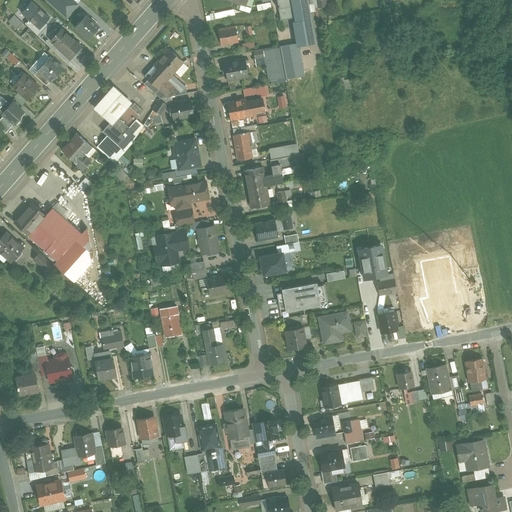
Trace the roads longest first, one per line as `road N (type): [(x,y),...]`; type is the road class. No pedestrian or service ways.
road 1 (residential): [(261,375),(196,23),(184,0)]
road 2 (residential): [(261,375),(0,424)]
road 3 (secondary): [(165,0),(0,187)]
road 4 (residential): [(492,331),(282,371)]
road 5 (residential): [(309,511),(282,371)]
